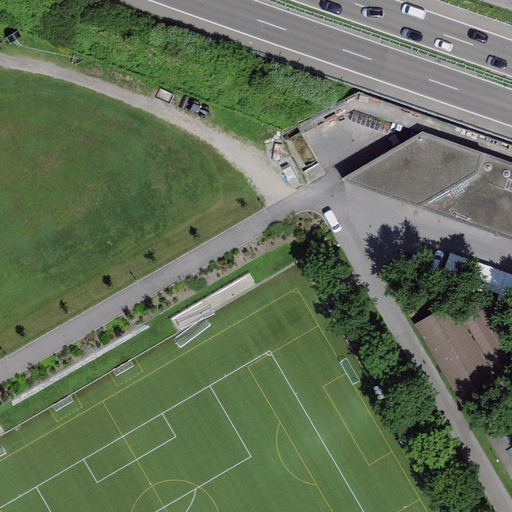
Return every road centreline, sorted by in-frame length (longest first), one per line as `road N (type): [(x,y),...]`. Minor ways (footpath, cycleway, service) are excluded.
road 1 (trunk): [(200,0),(511,108)]
road 2 (trunk): [(511,59),(344,0)]
